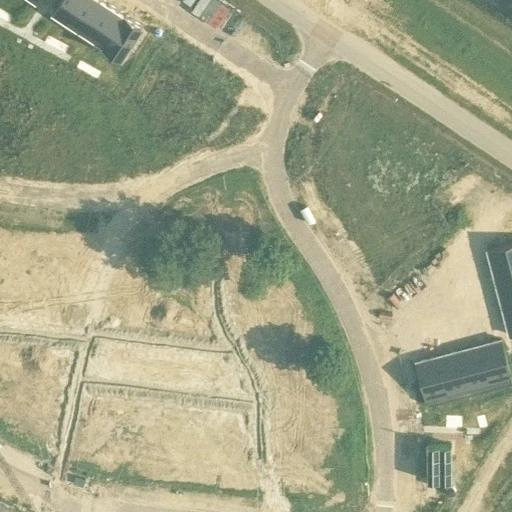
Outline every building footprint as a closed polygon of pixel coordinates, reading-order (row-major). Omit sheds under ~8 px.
[(62,0),(54,12),(71,23),(86,0),(62,0)] [(104,0),(86,0),(71,23),(88,34),(109,3),(104,0)] [(109,3),(88,34),(105,46),(126,14),(109,3)] [(3,12),(0,17),(0,19),(10,25),(14,18),(3,12)] [(126,14),(105,46),(122,57),(143,25),(126,14)] [(48,36),(44,43),(55,49),(58,42),(48,36)] [(58,42),(55,49),(65,55),(69,48),(58,42)] [(158,52),(152,62),(173,77),(220,108),(233,88),(186,57),(180,67),(158,52)] [(80,61),(76,68),(87,74),(90,67),(80,61)] [(90,67),(87,74),(97,80),(101,73),(90,67)] [(173,77),(160,97),(166,101),(161,109),(175,129),(185,114),(206,128),(220,108),(173,77)] [(139,107),(120,113),(131,150),(135,161),(137,166),(160,159),(151,130),(159,128),(158,124),(146,105),(139,107)] [(120,113),(91,122),(93,148),(104,145),(113,174),(137,166),(135,161),(131,150),(120,113)] [(444,207),(437,196),(405,216),(411,227),(401,233),(378,248),(394,273),(444,240),(429,217),(444,207)] [(511,245),(488,251),(493,272),(511,267),(511,245)] [(511,267),(493,272),(498,293),(511,289),(511,267)] [(0,312),(10,314),(10,311),(16,274),(0,271),(0,312)] [(16,274),(10,311),(30,314),(36,274),(16,271),(16,274)] [(178,271),(171,315),(190,318),(197,274),(178,271)] [(112,279),(107,319),(127,322),(132,282),(112,279)] [(132,282),(127,322),(147,325),(153,285),(132,282)] [(511,289),(498,293),(504,314),(511,311),(511,289)] [(228,296),(225,316),(239,318),(265,322),(268,302),(228,296)] [(239,318),(236,338),(249,340),(276,344),(279,324),(265,322),(239,318)] [(249,340),(246,360),(286,366),(289,346),(276,344),(249,340)] [(501,340),(480,345),(491,389),(511,384),(501,340)] [(480,345),(459,350),(470,395),(491,389),(480,345)] [(459,350),(438,355),(449,400),(470,395),(459,350)] [(438,355),(417,361),(428,405),(449,400),(438,355)] [(12,371),(6,412),(26,414),(32,374),(12,371)] [(199,371),(196,387),(220,390),(222,374),(199,371)] [(32,374),(26,414),(46,417),(52,377),(32,374)] [(269,393),(266,413),(272,414),(307,419),(310,399),(269,393)] [(81,407),(75,447),(95,450),(100,414),(101,410),(81,407)] [(95,450),(95,454),(115,457),(120,420),(121,417),(100,414),(95,450)] [(272,414),(269,434),(275,435),(309,440),(312,420),(307,419),(272,414)] [(484,415),(476,417),(479,429),(487,427),(484,415)] [(446,416),(445,428),(453,428),(454,416),(446,416)] [(454,416),(453,428),(461,429),(462,417),(454,416)] [(115,457),(114,460),(134,463),(140,423),(120,420),(115,457)] [(165,427),(159,467),(179,470),(179,467),(185,430),(165,427)] [(185,430),(179,467),(199,470),(199,467),(205,430),(185,427),(185,430)] [(205,430),(199,467),(219,470),(226,430),(205,427),(205,430)] [(275,435),(272,455),(312,461),(315,441),(309,440),(275,435)] [(0,503),(0,511),(12,511),(13,511),(0,503)]
